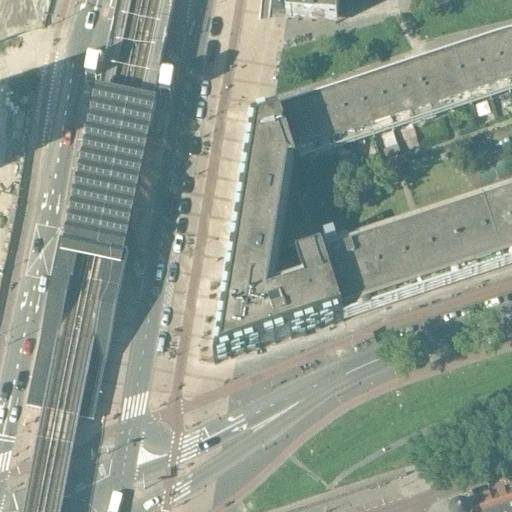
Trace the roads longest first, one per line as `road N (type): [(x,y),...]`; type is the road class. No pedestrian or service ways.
road 1 (secondary): [(121,481),(204,0)]
road 2 (secondary): [(93,0),(0,445)]
road 3 (tertiary): [(132,511),(396,354)]
road 4 (tertiary): [(396,354),(303,388),(121,481)]
road 5 (tertiary): [(396,354),(511,315)]
road 6 (residential): [(397,509),(511,470)]
